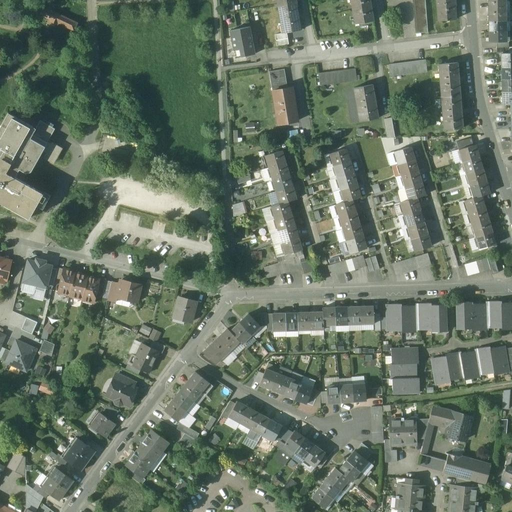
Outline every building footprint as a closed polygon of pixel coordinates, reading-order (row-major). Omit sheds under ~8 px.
[(369,0),(349,0),(354,25),(373,21),(369,0)] [(453,0),(435,0),(437,22),(455,20),(453,0)] [(505,1),(488,1),(488,12),(505,11),(505,1)] [(295,2),(276,5),(281,34),(301,31),(295,2)] [(77,24),(37,5),(34,13),(73,32),(77,24)] [(425,5),(413,6),(414,17),(426,16),(425,5)] [(505,11),(488,12),(488,22),(506,21),(505,11)] [(426,16),(414,17),(415,34),(427,33),(426,16)] [(506,21),(488,22),(488,32),(506,32),(506,21)] [(249,27),(229,31),(234,58),(254,54),(249,27)] [(506,32),(488,32),(488,42),(496,42),(506,41),(506,32)] [(508,54),(500,54),(500,55),(500,67),(511,66),(511,53),(510,54),(508,54)] [(456,63),(438,65),(440,97),(459,96),(456,63)] [(511,66),(500,67),(501,79),(511,78),(511,66)] [(355,69),(348,70),(349,82),(356,81),(355,69)] [(283,70),(267,72),(271,91),(286,89),(283,70)] [(511,78),(501,79),(501,92),(511,91),(511,78)] [(371,86),(353,89),(358,122),(377,118),(371,86)] [(286,89),(271,91),(276,125),(296,122),(290,88),(286,89)] [(511,91),(501,92),(501,105),(510,105),(511,104),(511,91)] [(459,96),(440,97),(443,130),(461,128),(459,96)] [(0,203),(28,219),(43,194),(18,180),(6,173),(10,164),(14,157),(18,159),(35,129),(8,113),(0,126),(0,203)] [(391,118),(383,119),(386,133),(393,132),(391,118)] [(35,129),(18,159),(14,157),(10,164),(6,173),(18,180),(23,172),(25,173),(31,172),(42,151),(47,142),(55,129),(40,121),(35,129)] [(471,137),(456,142),(458,149),(473,145),(471,137)] [(47,142),(42,151),(45,153),(42,158),(53,164),(62,148),(52,143),(51,144),(47,142)] [(473,145),(458,149),(462,162),(479,157),(475,145),(473,145)] [(411,146),(394,151),(398,164),(414,159),(411,146)] [(345,148),(328,153),(332,166),(349,161),(345,148)] [(281,150),(265,155),(269,168),(285,163),(281,150)] [(479,157),(462,162),(466,174),(483,169),(479,157)] [(414,159),(398,164),(401,176),(418,171),(414,159)] [(349,161),(332,166),(336,178),(353,173),(349,161)] [(285,163),(269,168),(272,180),(288,175),(285,163)] [(483,169),(466,174),(469,186),(486,181),(483,169)] [(418,171),(401,176),(405,188),(421,183),(418,171)] [(353,173),(336,178),(339,190),(356,185),(353,173)] [(249,174),(236,178),(238,184),(250,180),(249,174)] [(288,175),(272,180),(275,192),(292,187),(288,175)] [(486,181),(469,186),(473,198),(481,196),(490,193),(486,181)] [(421,183),(405,188),(408,200),(417,198),(425,195),(421,183)] [(356,185),(339,190),(343,202),(352,200),(360,197),(356,185)] [(292,187),(275,192),(279,204),(287,201),(295,199),(292,187)] [(473,198),(464,201),(468,213),(485,208),(481,196),(473,198)] [(408,200),(400,203),(403,215),(420,210),(417,198),(408,200)] [(343,202),(335,204),(339,217),(355,212),(352,200),(343,202)] [(279,204),(271,206),(274,218),(291,213),(287,201),(279,204)] [(232,203),(233,215),(245,214),(244,202),(232,203)] [(485,208),(468,213),(471,225),(488,220),(485,208)] [(420,210),(403,215),(407,227),(424,222),(420,210)] [(355,212),(339,217),(342,229),(359,224),(355,212)] [(291,213),(274,218),(278,231),(294,226),(291,213)] [(488,220),(471,225),(475,237),(492,232),(488,220)] [(424,222),(407,227),(410,239),(427,234),(424,222)] [(359,224),(342,229),(346,241),(362,236),(359,224)] [(294,226),(278,231),(281,243),(298,238),(294,226)] [(492,232),(475,237),(478,249),(495,244),(492,232)] [(427,234),(410,239),(414,252),(431,247),(427,234)] [(362,236),(346,241),(349,253),(366,248),(362,236)] [(298,238),(281,243),(285,255),(301,250),(298,238)] [(427,254),(416,257),(419,268),(430,264),(427,254)] [(362,256),(356,258),(360,268),(366,266),(364,260),(362,256)] [(375,256),(369,258),(373,271),(379,270),(375,256)] [(0,282),(4,283),(4,280),(6,281),(11,261),(3,260),(3,258),(0,257),(0,282)] [(299,257),(286,261),(289,272),(302,268),(301,263),(299,257)] [(416,257),(410,259),(413,269),(419,268),(416,257)] [(493,257),(487,259),(490,269),(491,275),(498,273),(493,257)] [(356,258),(351,259),(354,270),(360,268),(356,258)] [(373,271),(369,258),(364,260),(366,266),(368,273),(373,271)] [(35,262),(28,260),(21,290),(35,293),(35,290),(45,293),(48,280),(51,267),(51,266),(45,264),(45,261),(36,259),(35,262)] [(312,259),(301,263),(302,268),(304,274),(316,270),(312,259)] [(351,259),(345,261),(348,272),(354,270),(351,259)] [(410,259),(404,260),(407,271),(413,269),(410,259)] [(487,259),(481,260),(484,271),(490,269),(487,259)] [(404,260),(398,262),(401,273),(407,271),(404,260)] [(481,260),(476,262),(479,272),(484,271),(481,260)] [(286,261),(280,263),(283,273),(289,272),(286,261)] [(345,261),(340,263),(343,273),(348,272),(345,261)] [(398,262),(392,264),(395,275),(401,273),(398,262)] [(476,262),(470,263),(473,274),(479,272),(476,262)] [(280,263),(275,264),(278,275),(283,273),(280,263)] [(340,263),(334,264),(337,275),(343,273),(340,263)] [(470,263),(464,265),(467,276),(473,274),(470,263)] [(275,264),(269,266),(272,277),(278,275),(275,264)] [(334,264),(327,266),(330,277),(337,275),(334,264)] [(464,265),(458,267),(461,277),(467,276),(464,265)] [(269,266),(264,268),(267,278),(272,277),(269,266)] [(57,268),(51,267),(48,280),(54,281),(55,279),(57,268)] [(63,269),(57,268),(55,279),(61,280),(63,269)] [(74,272),(63,269),(61,280),(58,292),(69,295),(74,273),(74,272)] [(87,276),(74,273),(69,295),(69,296),(82,299),(87,277),(87,276)] [(99,279),(87,277),(82,299),(82,300),(93,303),(96,289),(99,280),(99,279)] [(106,279),(99,278),(99,279),(99,280),(96,289),(103,291),(106,279)] [(141,286),(120,281),(119,285),(116,298),(117,298),(137,303),(141,286)] [(119,285),(111,283),(107,300),(116,302),(117,298),(116,298),(119,285)] [(196,303),(178,298),(173,315),(185,318),(184,321),(191,323),(193,315),(196,304),(196,303)] [(471,302),(463,303),(456,303),(456,330),(465,329),(471,329),(471,331),(471,302)] [(485,305),(478,305),(478,304),(471,304),(471,302),(471,331),(472,331),(478,330),(478,331),(486,331),(485,303),(485,305)] [(500,302),(493,302),(486,303),(485,303),(486,331),(487,331),(487,329),(495,328),(494,328),(501,328),(501,330),(500,302)] [(511,303),(508,304),(508,303),(501,304),(501,302),(500,302),(501,330),(508,330),(511,329),(511,303)] [(202,305),(196,304),(193,315),(199,317),(202,305)] [(401,304),(393,305),(385,305),(386,318),(386,330),(386,332),(395,331),(401,330),(401,333),(401,304)] [(408,307),(408,306),(401,306),(401,304),(401,333),(402,333),(402,332),(408,332),(408,333),(416,333),(415,305),(415,306),(408,307)] [(423,304),(416,304),(416,305),(415,305),(416,333),(416,331),(424,330),(431,330),(431,332),(430,304),(423,304)] [(438,305),(431,305),(430,304),(431,332),(438,331),(438,332),(446,332),(445,306),(438,306),(438,305)] [(360,307),(347,308),(348,325),(356,325),(361,325),(360,307)] [(373,307),(360,307),(361,325),(373,324),(374,324),(373,314),(373,307)] [(335,308),(323,309),(323,313),(323,326),(336,325),(335,308)] [(347,308),(335,308),(336,325),(348,325),(347,308)] [(9,324),(21,327),(24,315),(12,312),(9,324)] [(310,313),(298,314),(298,331),(311,330),(310,313)] [(323,313),(310,313),(311,330),(311,331),(323,330),(323,326),(323,313)] [(253,319),(248,314),(239,323),(251,336),(260,327),(260,326),(253,319)] [(266,314),(259,314),(253,319),(260,326),(267,325),(266,315),(266,314)] [(285,314),(272,315),(272,332),(286,331),(285,314)] [(298,314),(285,314),(286,331),(298,331),(298,314)] [(21,329),(31,333),(36,323),(26,318),(21,329)] [(39,335),(46,339),(53,327),(47,323),(39,335)] [(251,336),(239,323),(230,332),(239,342),(240,343),(245,338),(247,340),(251,336)] [(149,346),(152,339),(156,341),(160,332),(143,324),(135,339),(149,346)] [(230,332),(227,329),(218,338),(230,351),(239,342),(230,332)] [(247,340),(241,345),(246,349),(255,341),(251,336),(247,340)] [(218,338),(209,347),(221,359),(230,351),(218,338)] [(36,349),(15,339),(10,351),(5,362),(26,372),(36,349)] [(54,345),(45,341),(40,351),(52,356),(54,345)] [(165,346),(152,341),(149,347),(158,351),(157,352),(161,354),(165,346)] [(149,347),(141,344),(135,356),(131,355),(127,364),(148,373),(157,352),(158,351),(149,347)] [(209,347),(203,352),(215,365),(221,359),(209,347)] [(489,347),(482,348),(482,349),(474,350),(474,352),(479,378),(479,376),(487,374),(493,373),(493,375),(494,375),(489,347)] [(497,349),(496,348),(489,349),(489,347),(494,375),(500,374),(509,373),(506,355),(505,349),(504,347),(497,349)] [(417,348),(391,349),(391,364),(389,364),(418,363),(418,356),(417,356),(417,348)] [(10,351),(5,349),(0,360),(5,362),(10,351)] [(474,352),(467,353),(460,354),(460,353),(464,380),(465,380),(471,379),(479,378),(474,352)] [(460,353),(452,354),(452,353),(445,354),(450,383),(450,380),(456,379),(456,380),(464,378),(464,380),(460,353)] [(445,356),(438,358),(430,360),(435,385),(443,384),(443,383),(449,382),(449,383),(450,383),(445,354),(445,356)] [(418,363),(389,364),(389,365),(390,365),(390,371),(389,371),(390,379),(392,379),(418,378),(416,378),(416,371),(416,364),(418,364),(418,363)] [(285,369),(280,367),(277,373),(283,375),(285,369)] [(277,373),(266,369),(264,374),(260,384),(259,385),(271,389),(277,373)] [(292,372),(285,369),(283,375),(283,376),(289,378),(292,372)] [(213,386),(194,372),(188,380),(202,390),(202,391),(203,392),(206,395),(213,386)] [(264,374),(258,372),(254,382),(260,384),(264,374)] [(303,377),(292,372),(289,378),(295,380),(301,383),(303,377)] [(135,381),(118,373),(115,380),(132,387),(135,381)] [(283,375),(277,373),(271,389),(283,394),(288,380),(282,377),(283,376),(283,375)] [(295,380),(289,378),(288,380),(283,394),(294,399),(300,385),(294,382),(295,380)] [(418,378),(392,379),(392,386),(392,394),(418,393),(418,386),(419,386),(418,378)] [(115,380),(107,396),(115,400),(115,401),(116,403),(119,405),(121,404),(122,403),(128,405),(135,389),(132,387),(115,380)] [(202,390),(188,380),(179,390),(193,402),(202,391),(202,390)] [(300,385),(294,399),(306,404),(312,392),(313,388),(301,383),(300,385)] [(364,383),(352,384),(353,402),(366,401),(364,383)] [(352,384),(339,385),(341,403),(353,402),(352,384)] [(339,385),(326,386),(327,391),(328,403),(328,404),(341,403),(339,385)] [(193,402),(179,390),(172,400),(185,411),(193,402)] [(317,394),(312,392),(307,403),(312,405),(317,394)] [(185,411),(172,400),(164,410),(178,421),(185,411)] [(230,401),(220,416),(227,420),(229,417),(228,417),(235,404),(230,401)] [(235,404),(228,417),(229,417),(227,420),(225,423),(236,429),(240,421),(248,407),(237,401),(235,404)] [(118,411),(107,406),(101,414),(111,421),(118,411)] [(248,407),(240,421),(246,424),(245,426),(250,429),(259,413),(248,407)] [(453,411),(432,407),(428,421),(428,422),(434,423),(447,426),(449,427),(453,411)] [(472,416),(453,411),(449,427),(447,426),(445,434),(446,437),(455,439),(457,437),(466,439),(472,416)] [(101,414),(100,413),(90,427),(104,438),(114,424),(111,421),(101,414)] [(250,429),(246,436),(252,440),(257,432),(261,435),(270,419),(259,413),(250,429)] [(261,435),(255,446),(266,452),(274,438),(281,426),(270,419),(261,435)] [(401,420),(389,420),(390,442),(390,444),(402,444),(402,420),(401,420)] [(403,420),(402,420),(402,444),(415,444),(415,439),(415,427),(415,422),(414,420),(403,420)] [(428,421),(415,422),(415,427),(421,427),(421,439),(424,439),(428,422),(428,421)] [(434,423),(428,422),(424,439),(421,447),(427,449),(434,423)] [(198,434),(182,424),(177,429),(184,433),(195,440),(198,434)] [(287,429),(281,426),(274,438),(279,441),(280,439),(287,429)] [(293,432),(287,429),(280,439),(286,442),(293,432)] [(168,442),(152,430),(146,437),(145,436),(144,438),(161,451),(168,442)] [(305,438),(295,430),(293,432),(286,442),(285,443),(291,447),(290,449),(294,452),(296,450),(305,438)] [(88,438),(78,432),(74,437),(77,439),(85,444),(88,438)] [(195,440),(184,433),(181,439),(192,445),(195,440)] [(161,451),(144,438),(142,440),(143,441),(138,448),(155,460),(161,451)] [(305,438),(296,450),(301,454),(300,456),(304,459),(315,445),(305,438)] [(85,444),(77,439),(70,448),(87,461),(94,452),(95,451),(85,444)] [(192,445),(181,439),(178,444),(189,450),(192,445)] [(286,442),(280,439),(279,441),(276,446),(280,449),(291,457),(294,452),(290,449),(291,447),(285,443),(286,442)] [(315,445),(304,459),(315,467),(316,466),(324,455),(325,453),(315,445)] [(87,461),(70,448),(63,458),(63,459),(70,464),(80,471),(80,470),(87,461)] [(155,460),(138,448),(133,455),(132,454),(131,456),(148,469),(155,460)] [(291,457),(280,449),(275,457),(285,464),(291,457)] [(370,456),(362,449),(358,454),(366,460),(370,456)] [(294,452),(291,457),(301,464),(304,459),(300,456),(301,454),(296,450),(294,452)] [(358,454),(354,451),(346,461),(359,472),(368,462),(358,454)] [(26,458),(16,453),(8,467),(26,476),(26,458)] [(509,483),(511,477),(511,453),(509,453),(505,468),(500,479),(509,483)] [(63,458),(58,454),(54,459),(57,461),(66,468),(70,464),(63,459),(63,458)] [(490,464),(468,458),(467,459),(448,454),(443,472),(485,484),(490,464)] [(324,455),(316,466),(320,469),(328,458),(324,455)] [(148,469),(131,456),(129,458),(130,459),(125,466),(130,470),(142,478),(148,469)] [(66,468),(57,461),(53,467),(55,469),(56,468),(63,473),(66,468)] [(359,472),(346,461),(338,471),(349,479),(352,482),(359,472)] [(63,473),(56,468),(55,469),(48,478),(65,490),(72,481),(73,482),(73,481),(63,473)] [(338,471),(335,468),(327,478),(341,489),(349,479),(338,471)] [(142,478),(130,470),(127,475),(141,486),(145,480),(142,478)] [(470,480),(457,476),(456,486),(470,487),(470,480)] [(65,490),(48,478),(41,488),(48,493),(59,501),(59,500),(58,500),(65,490)] [(341,489),(327,478),(319,488),(333,499),(341,489)] [(35,491),(25,484),(25,509),(23,511),(35,511),(44,497),(35,491)] [(405,485),(398,485),(397,497),(421,499),(423,487),(417,486),(405,485)] [(41,488),(39,486),(35,491),(44,497),(45,498),(48,493),(41,488)] [(456,486),(452,486),(450,500),(474,502),(475,488),(470,487),(456,486)] [(333,499),(319,488),(311,498),(325,509),(333,499)] [(421,499),(397,497),(396,509),(399,509),(420,511),(421,499)] [(473,511),(474,502),(450,500),(449,511),(473,511)]
